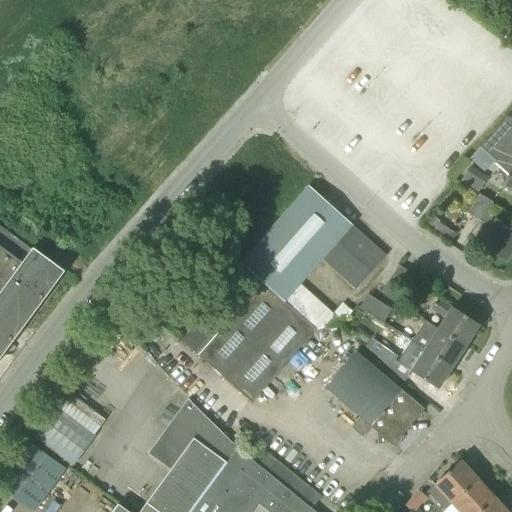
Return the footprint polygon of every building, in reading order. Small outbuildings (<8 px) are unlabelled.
[(508,176),(502,186),(511,192),(511,119),(508,117),(481,147),(496,161),(494,163),(508,176)] [(489,177),(471,166),(461,182),(479,193),(489,177)] [(309,187),(241,264),(247,269),(262,283),(284,302),(297,287),(321,261),(336,243),(352,226),(309,187)] [(511,230),(486,215),(492,204),(480,196),(468,214),(491,228),(479,245),(507,263),(511,255),(511,230)] [(425,225),(450,243),(456,235),(439,223),(440,221),(432,216),(425,225)] [(360,234),(352,226),(336,243),(345,251),(360,234)] [(0,359),(64,272),(33,249),(31,250),(0,227),(0,359)] [(360,234),(345,251),(354,259),(369,241),(360,234)] [(369,241),(354,259),(362,266),(378,249),(369,241)] [(336,243),(321,261),(330,268),(345,251),(336,243)] [(362,266),(371,274),(386,257),(378,249),(362,266)] [(345,251),(330,268),(338,276),(354,259),(345,251)] [(354,259),(338,276),(347,284),(362,266),(354,259)] [(355,291),(371,274),(362,266),(347,284),(355,291)] [(393,300),(411,276),(400,267),(381,292),(393,300)] [(197,355),(229,319),(262,283),(247,269),(215,306),(182,342),(197,355)] [(284,302),(262,283),(229,319),(284,367),(316,331),(310,325),(301,317),(292,310),(284,302)] [(306,295),(297,287),(284,302),(292,310),(306,295)] [(306,295),(292,310),(301,317),(314,302),(306,295)] [(391,310),(369,297),(368,296),(360,310),(382,324),(391,310)] [(445,319),(438,329),(466,347),(480,325),(452,308),(451,309),(438,300),(432,310),(445,319)] [(314,302),(301,317),(310,325),(323,310),(314,302)] [(321,330),(341,326),(351,315),(342,306),(332,318),(321,330)] [(310,325),(316,331),(321,330),(332,318),(323,310),(310,325)] [(284,367),(229,319),(197,355),(251,404),(284,367)] [(438,329),(431,342),(403,325),(397,334),(425,351),(452,369),(466,347),(438,329)] [(354,334),(368,344),(371,339),(358,330),(354,334)] [(368,344),(365,347),(392,371),(397,363),(412,373),(438,390),(452,369),(425,351),(417,363),(403,354),(400,359),(371,339),(368,344)] [(392,446),(424,409),(356,351),(324,388),(360,419),(352,428),(362,437),(371,427),(392,446)] [(32,435),(72,467),(95,437),(55,406),(32,435)] [(145,503),(138,511),(190,511),(226,463),(194,439),(147,504),(145,503)] [(25,440),(0,473),(0,490),(27,511),(31,511),(64,470),(25,440)] [(251,511),(258,504),(267,511),(315,511),(237,448),(226,463),(190,511),(251,511)] [(444,511),(452,505),(478,480),(460,461),(427,492),(444,511)] [(458,511),(481,511),(496,499),(478,480),(452,505),(458,511)] [(419,491),(405,507),(410,511),(414,511),(427,499),(419,491)] [(508,511),(496,499),(481,511),(508,511)]
